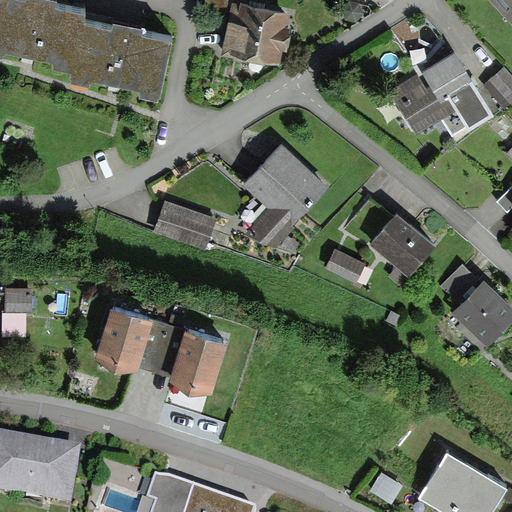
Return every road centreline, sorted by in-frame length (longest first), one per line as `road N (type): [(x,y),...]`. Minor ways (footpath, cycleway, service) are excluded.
road 1 (residential): [(0,401),(136,425),(275,471),(352,511)]
road 2 (residential): [(291,81),(143,173),(79,199),(0,202)]
road 3 (residential): [(511,264),(291,81)]
road 4 (residential): [(407,0),(291,81)]
